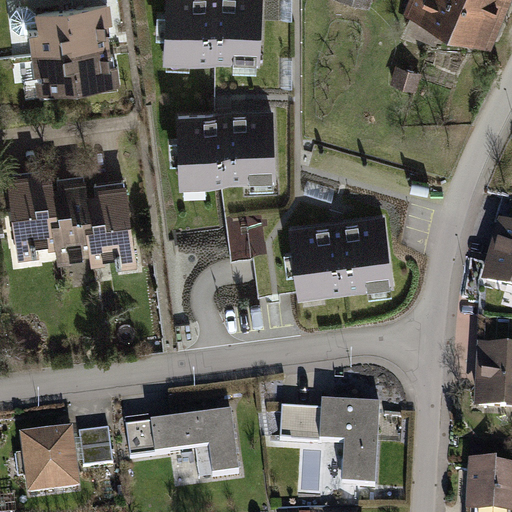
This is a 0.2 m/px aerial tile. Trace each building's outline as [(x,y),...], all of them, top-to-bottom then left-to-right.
[(263,0),(165,0),(162,58),(260,64),(263,0)] [(291,0),(279,0),(280,19),(292,19),(291,0)] [(417,0),(405,29),(435,42),(443,21),(488,40),(505,0),(417,0)] [(105,6),(32,14),(36,53),(109,45),(105,6)] [(109,45),(36,53),(40,92),(114,84),(109,45)] [(292,59),(281,59),(281,87),(292,87),(292,59)] [(396,65),(392,82),(416,89),(421,72),(396,65)] [(273,110),(177,113),(179,184),(275,182),(273,110)] [(11,177),(20,251),(59,246),(52,184),(50,173),(11,177)] [(84,180),(52,184),(59,246),(61,257),(93,253),(85,190),(84,180)] [(309,183),(306,193),(332,200),(335,190),(309,183)] [(93,253),(94,263),(133,258),(124,185),(85,190),(93,253)] [(386,214),(288,227),(297,297),(395,284),(386,214)] [(511,228),(503,226),(487,280),(511,287),(511,295),(511,228)] [(511,352),(482,351),(480,406),(511,407),(511,352)] [(323,410),(284,408),(282,442),(346,445),(344,485),(377,487),(381,406),(324,403),(323,410)] [(233,413),(127,427),(131,459),(211,448),(214,477),(241,474),(233,413)] [(110,432),(80,436),(84,470),(114,466),(110,432)] [(71,433),(24,439),(32,494),(78,487),(71,433)] [(475,509),(474,511),(498,511),(499,511),(511,511),(511,469),(474,468),(472,509),(475,509)]
